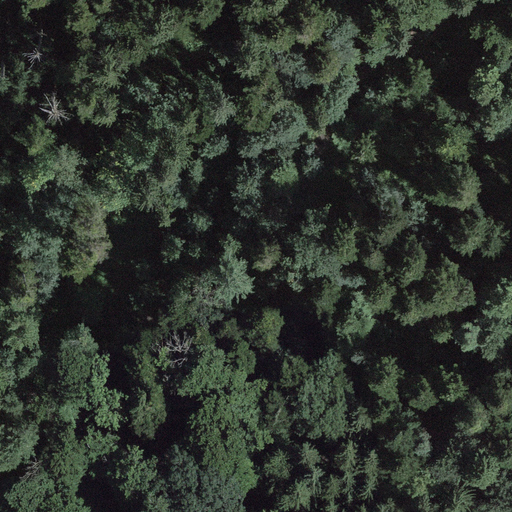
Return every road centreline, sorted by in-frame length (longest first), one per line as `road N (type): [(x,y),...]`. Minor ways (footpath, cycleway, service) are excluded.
road 1 (track): [(0,444),(18,417),(232,262),(313,168),(343,74),(459,0)]
road 2 (track): [(511,455),(228,463),(111,447),(0,415)]
